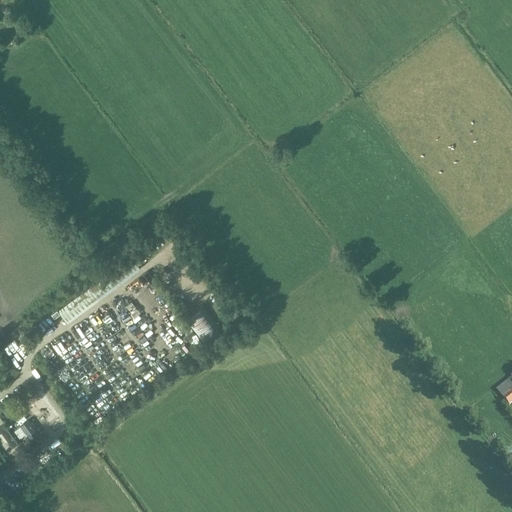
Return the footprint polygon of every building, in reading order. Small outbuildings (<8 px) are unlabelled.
[(102,0),(93,7),(105,23),(114,16),(102,0)] [(115,0),(102,0),(114,16),(122,9),(115,0)] [(128,0),(115,0),(122,9),(131,3),(128,0)] [(318,0),(307,0),(299,6),(310,21),(325,9),(318,0)] [(93,7),(84,14),(96,29),(105,23),(93,7)] [(68,322),(141,268),(138,264),(142,261),(135,252),(58,310),(68,322)] [(143,308),(152,301),(143,289),(151,284),(144,275),(130,285),(138,296),(145,305),(142,307),(143,308)] [(203,307),(185,320),(204,344),(221,330),(203,307)] [(157,325),(164,320),(159,313),(152,318),(157,325)] [(109,316),(103,320),(106,325),(112,320),(109,316)] [(511,377),(496,390),(509,406),(511,403),(511,374),(510,376),(511,377)] [(58,418),(39,393),(29,400),(34,406),(28,410),(38,424),(44,419),(49,426),(58,418)] [(25,417),(17,423),(30,441),(38,435),(25,417)] [(2,423),(0,424),(0,431),(13,448),(18,444),(2,423)] [(503,444),(499,439),(493,443),(497,448),(503,444)] [(499,451),(505,459),(510,455),(504,447),(499,451)]
